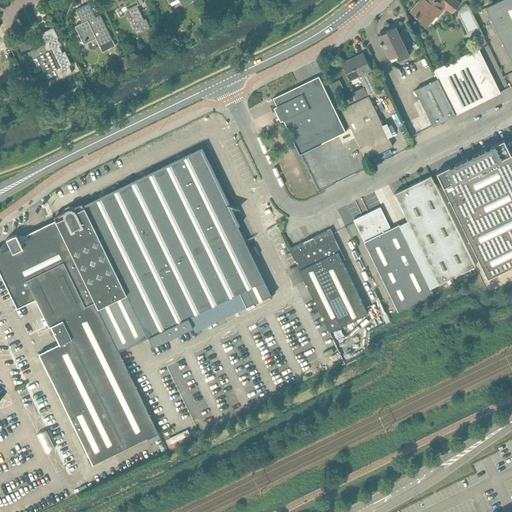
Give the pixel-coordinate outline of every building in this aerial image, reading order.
[(116,0),(122,13),(128,10),(129,13),(125,15),(128,21),(134,33),(142,28),(144,32),(151,29),(146,18),(144,20),(137,6),(139,5),(136,0),(116,0)] [(455,0),(454,0),(421,0),(418,4),(417,3),(411,11),(428,25),(435,15),(439,18),(445,11),(443,9),(444,7),(447,10),(455,0)] [(511,0),(500,0),(486,7),(511,61),(511,0)] [(243,3),(240,4),(242,8),(242,10),(249,7),(246,1),(243,3)] [(100,15),(95,17),(88,3),(76,10),(82,23),(75,26),(84,44),(96,38),(102,52),(115,45),(100,15)] [(77,14),(71,18),(75,24),(81,21),(77,14)] [(378,35),(380,39),(379,40),(380,42),(381,42),(388,58),(395,54),(398,61),(410,55),(401,38),(404,37),(401,31),(398,32),(396,26),(378,35)] [(36,48),(30,51),(33,58),(36,57),(40,63),(45,74),(54,70),(59,79),(72,73),(68,66),(71,64),(65,51),(62,52),(59,46),(61,45),(61,44),(59,40),(53,27),(37,35),(42,45),(36,48)] [(481,32),(476,34),(478,40),(481,46),(487,43),(481,32)] [(17,44),(21,52),(33,46),(29,39),(17,44)] [(438,79),(437,79),(455,115),(500,93),(478,48),(433,70),(438,79)] [(369,97),(377,93),(367,73),(371,71),(363,53),(341,63),(350,81),(358,77),(363,87),(367,96),(368,96),(369,97)] [(298,86),(273,98),(276,106),(274,107),(280,121),(283,120),(300,154),(345,132),(319,76),(303,83),(304,85),(299,88),(298,86)] [(433,126),(455,115),(437,79),(415,90),(433,126)] [(339,81),(330,85),(333,93),(343,88),(339,81)] [(363,87),(352,93),(353,96),(356,101),(367,96),(363,87)] [(368,96),(367,96),(356,101),(341,109),(365,159),(392,146),(369,97),(368,96)] [(438,171),(437,172),(444,186),(443,187),(488,278),(511,266),(511,154),(504,139),(497,143),(496,143),(461,160),(454,164),(453,164),(438,171)] [(56,217),(54,218),(119,351),(148,337),(153,347),(193,327),(195,332),(246,307),(253,303),(270,296),(270,297),(272,296),(245,241),(245,235),(242,235),(237,224),(201,150),(162,169),(161,167),(160,166),(157,168),(125,183),(122,185),(85,203),(81,205),(76,208),(72,206),(68,206),(65,208),(63,210),(62,214),(56,217)] [(431,175),(394,193),(407,220),(399,224),(430,288),(438,284),(475,266),(431,175)] [(398,311),(433,294),(430,288),(399,224),(390,228),(380,207),(353,220),(398,311)] [(0,247),(0,272),(17,308),(35,299),(49,326),(51,325),(60,343),(39,353),(93,464),(158,433),(55,221),(39,228),(27,234),(18,238),(16,235),(16,234),(14,235),(11,236),(9,238),(6,239),(6,240),(8,243),(0,247)] [(289,249),(304,280),(329,332),(367,313),(342,260),(344,259),(330,229),(289,249)] [(289,262),(294,259),(290,252),(285,254),(289,262)] [(55,448),(46,430),(37,434),(45,452),(55,448)]
